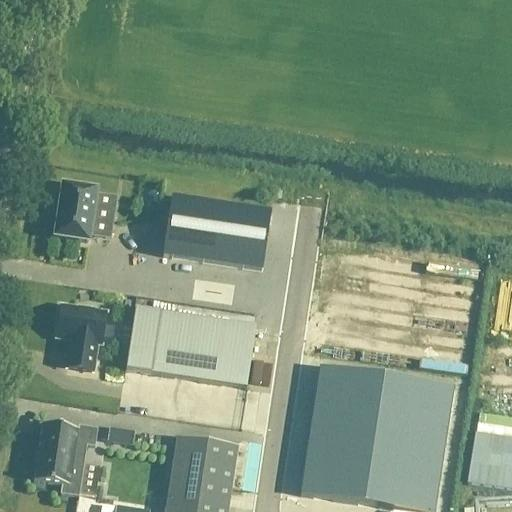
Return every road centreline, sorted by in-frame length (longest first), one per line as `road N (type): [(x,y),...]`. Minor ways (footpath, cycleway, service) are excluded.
road 1 (unclassified): [(306,225),(266,511)]
road 2 (tertiary): [(0,201),(29,0)]
